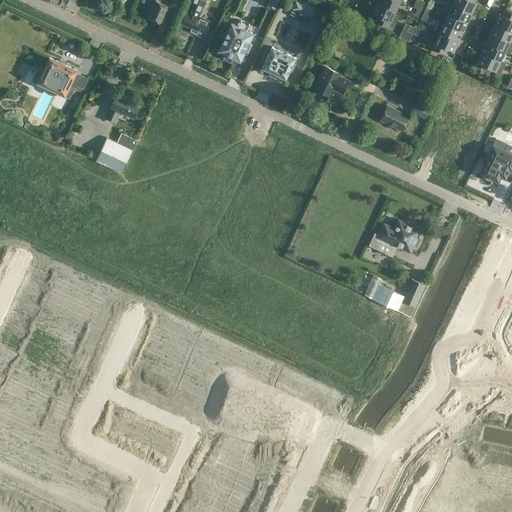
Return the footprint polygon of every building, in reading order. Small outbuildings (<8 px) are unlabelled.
[(155,0),(148,17),(161,24),(169,7),(155,0)] [(209,21),(198,16),(205,0),(193,0),(190,8),(189,7),(179,28),(189,32),(190,31),(202,36),(209,21)] [(279,0),(269,0),(267,6),(275,10),(279,0)] [(400,1),(397,0),(378,0),(378,1),(377,1),(378,1),(377,2),(400,13),(396,11),(400,1)] [(476,3),(473,1),(470,0),(454,0),(453,3),(449,1),(449,2),(471,12),(472,10),(473,10),(473,8),(474,8),(476,3)] [(316,11),(296,2),(288,17),(309,27),(316,11)] [(400,13),(377,2),(377,3),(376,4),(377,4),(376,5),(375,6),(372,13),(378,15),(376,21),(388,26),(391,21),(395,23),(400,13)] [(471,14),(471,12),(449,2),(444,11),(467,21),(469,17),(470,17),(469,17),(470,15),(471,15),(471,14)] [(511,12),(505,9),(502,15),(511,19),(511,12)] [(467,21),(444,11),(449,13),(444,22),(440,20),(440,21),(463,31),(465,25),(466,25),(466,23),(467,23),(467,21)] [(511,19),(502,15),(500,14),(497,20),(496,20),(497,21),(496,22),(495,23),(496,23),(495,25),(511,32),(511,19)] [(463,31),(440,21),(435,31),(458,41),(459,40),(459,39),(460,38),(460,37),(463,31)] [(251,32),(247,30),(238,26),(234,24),(232,23),(231,26),(230,26),(230,27),(228,31),(228,30),(228,32),(227,32),(222,41),(223,42),(222,43),(223,43),(221,46),(220,48),(219,50),(221,51),(225,54),(234,58),(238,60),(238,59),(240,60),(241,58),(242,56),(243,53),(244,53),(244,52),(245,52),(249,42),(250,40),(249,40),(251,37),(252,36),(253,33),(251,32)] [(511,42),(509,41),(511,35),(511,32),(495,25),(494,26),(493,28),(493,29),(491,33),(511,43),(511,42)] [(458,41),(435,31),(431,41),(435,43),(433,48),(445,54),(447,49),(453,51),(456,44),(457,45),(457,44),(457,42),(458,42),(458,41)] [(509,53),(511,46),(511,43),(491,33),(489,38),(488,38),(488,40),(487,40),(486,42),(509,53)] [(324,37),(319,48),(325,51),(326,50),(330,41),(330,40),(324,37)] [(509,53),(486,42),(484,48),(483,48),(483,49),(483,51),(482,51),(482,52),(504,63),(505,62),(500,60),(505,51),(509,53)] [(272,46),(262,68),(286,80),(296,58),(272,46)] [(504,63),(482,52),(481,53),(480,55),(480,56),(477,62),(500,73),(504,63)] [(91,76),(80,71),(80,70),(80,69),(80,68),(79,68),(79,67),(78,66),(78,65),(77,65),(77,64),(76,64),(75,63),(74,63),(73,62),(72,62),(71,62),(70,62),(69,62),(69,63),(68,63),(67,63),(67,64),(66,64),(55,59),(48,73),(52,76),(47,86),(74,99),(79,89),(84,91),(91,76)] [(337,90),(336,90),(343,93),(349,80),(340,76),(341,74),(326,66),(315,89),(330,96),(334,88),(337,90)] [(425,73),(418,87),(428,91),(434,78),(425,73)] [(113,107),(107,118),(114,121),(119,110),(134,117),(139,106),(116,95),(111,106),(113,107)] [(430,109),(415,102),(411,111),(425,118),(430,109)] [(409,116),(387,105),(380,120),(402,130),(409,116)] [(434,142),(431,149),(438,152),(439,150),(447,154),(447,153),(450,155),(450,156),(458,159),(461,152),(459,151),(462,145),(464,146),(470,134),(468,133),(471,126),(461,121),(458,128),(447,123),(437,144),(434,142)] [(133,149),(137,140),(121,132),(117,141),(133,149)] [(55,135),(54,138),(54,141),(57,143),(60,142),(62,141),(64,139),(63,136),(60,134),(57,134),(55,135)] [(133,149),(117,141),(106,137),(95,160),(122,173),(133,149)] [(511,154),(494,146),(481,173),(486,175),(486,177),(492,180),(493,178),(498,181),(501,176),(505,178),(510,169),(511,170),(511,168),(511,154)] [(375,233),(376,233),(375,233),(369,245),(370,245),(388,254),(389,254),(393,245),(399,248),(400,247),(410,252),(413,245),(417,246),(420,239),(417,237),(420,230),(411,226),(411,227),(407,225),(407,224),(398,220),(394,229),(385,224),(379,235),(375,233)] [(398,310),(404,296),(379,284),(381,279),(374,276),(365,295),(372,299),(398,310)] [(398,310),(411,316),(425,284),(412,279),(398,310)]
